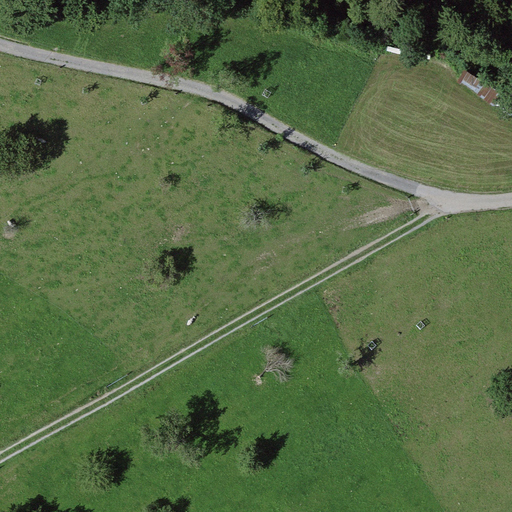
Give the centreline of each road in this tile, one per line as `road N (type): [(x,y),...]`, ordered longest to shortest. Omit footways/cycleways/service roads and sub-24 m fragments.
road 1 (track): [(444,205),(0,461)]
road 2 (track): [(444,205),(191,87),(0,48)]
